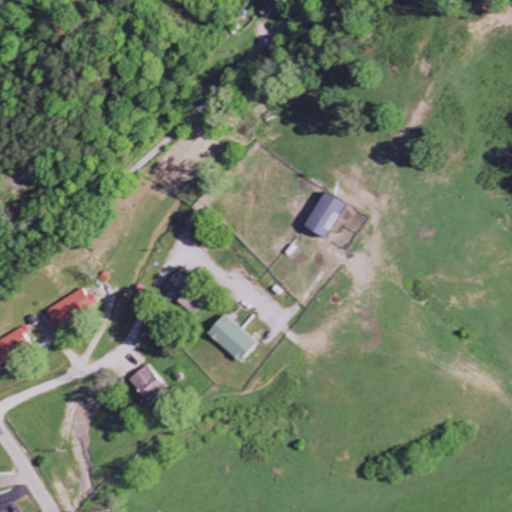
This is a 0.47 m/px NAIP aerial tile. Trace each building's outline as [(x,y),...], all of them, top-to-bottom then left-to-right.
[(330,242),(347,205),(324,195),(307,231),(330,242)] [(206,302),(176,274),(160,291),(191,319),(206,302)] [(46,312),(58,331),(99,305),(93,296),(90,298),(84,289),(46,312)] [(240,365),(258,346),(226,316),(208,335),(240,365)] [(0,364),(35,346),(26,329),(0,342),(0,364)] [(148,403),(165,386),(143,365),(127,383),(148,403)]
